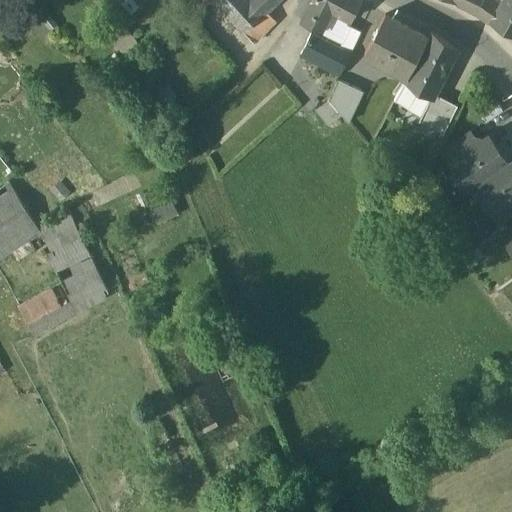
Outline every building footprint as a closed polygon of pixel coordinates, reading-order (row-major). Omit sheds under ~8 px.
[(199,0),(208,9),(213,5),(218,0),(199,0)] [(243,0),(218,0),(213,5),(244,38),(262,20),(253,10),(243,0)] [(267,0),(264,0),(253,10),(262,20),(264,18),(275,7),(267,0)] [(361,4),(353,0),(314,0),(301,26),(313,33),(312,36),(340,50),(348,30),(347,29),(350,24),(361,4)] [(440,0),(469,11),(474,0),(440,0)] [(490,0),(474,0),(469,11),(477,14),(485,20),(492,5),(490,0)] [(511,0),(503,0),(492,24),(511,36),(511,0)] [(262,20),(244,38),(254,48),(274,28),(264,18),(262,20)] [(427,42),(385,19),(382,24),(363,59),(406,82),(411,71),(427,42)] [(360,36),(348,30),(340,50),(351,56),(360,36)] [(340,50),(312,36),(300,60),(339,80),(351,56),(340,50)] [(457,52),(430,36),(427,42),(411,71),(440,86),(457,52)] [(440,86),(411,71),(406,82),(405,84),(431,98),(433,99),(435,97),(440,86)] [(431,98),(405,84),(394,105),(421,120),(431,98)] [(362,96),(338,85),(328,105),(341,120),(347,128),(362,97),(362,96)] [(457,108),(435,97),(433,99),(431,98),(421,120),(419,124),(443,137),(457,108)] [(341,120),(328,105),(315,115),(328,130),(341,120)] [(469,135),(443,154),(451,165),(477,146),(469,135)] [(477,146),(451,165),(458,175),(463,176),(472,189),(476,186),(506,165),(506,164),(490,142),(483,141),(477,146)] [(506,165),(476,186),(485,198),(484,203),(491,213),(511,198),(511,165),(506,164),(506,165)] [(8,187),(0,191),(0,262),(27,246),(35,241),(40,238),(35,230),(8,187)] [(511,198),(491,213),(499,224),(511,215),(511,198)] [(109,301),(67,214),(35,230),(40,238),(35,241),(42,253),(60,288),(61,289),(77,318),(109,301)] [(511,229),(501,237),(509,248),(511,245),(511,229)] [(35,241),(27,246),(34,258),(42,253),(35,241)] [(61,289),(16,313),(33,342),(77,318),(61,289)]
